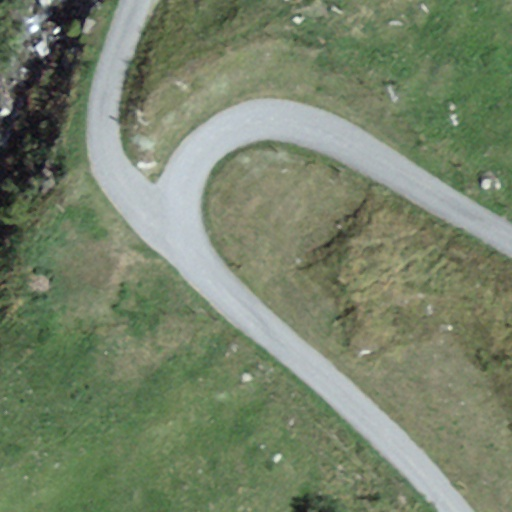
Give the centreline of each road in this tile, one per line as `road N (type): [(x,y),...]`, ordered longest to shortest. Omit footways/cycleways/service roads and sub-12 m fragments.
road 1 (track): [(177,240),(198,165),(258,119),(332,131),(511,237)]
road 2 (unclassified): [(462,511),(177,240)]
road 3 (residential): [(177,240),(113,171),(112,69),(139,0)]
